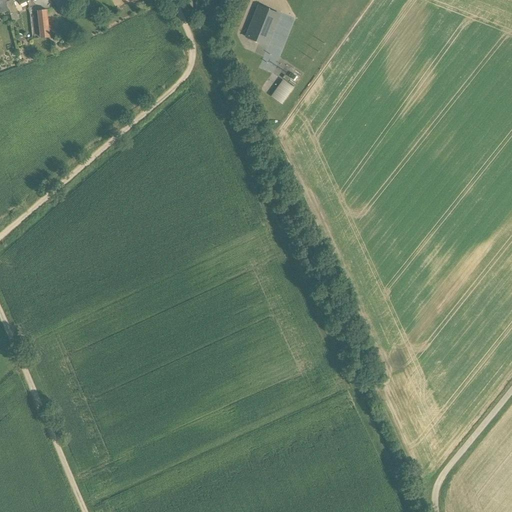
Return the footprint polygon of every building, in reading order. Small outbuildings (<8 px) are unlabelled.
[(0,0),(0,14),(10,12),(8,2),(7,2),(6,0),(0,0)] [(32,0),(26,0),(27,2),(28,2),(29,4),(30,8),(36,6),(34,2),(32,0)] [(8,2),(10,12),(13,22),(20,19),(14,1),(8,2)] [(259,7),(247,38),(269,47),(274,34),(270,33),(277,14),(259,7)] [(39,11),(41,39),(49,38),(47,10),(39,11)] [(283,80),(271,97),(283,105),(294,88),(283,80)]
